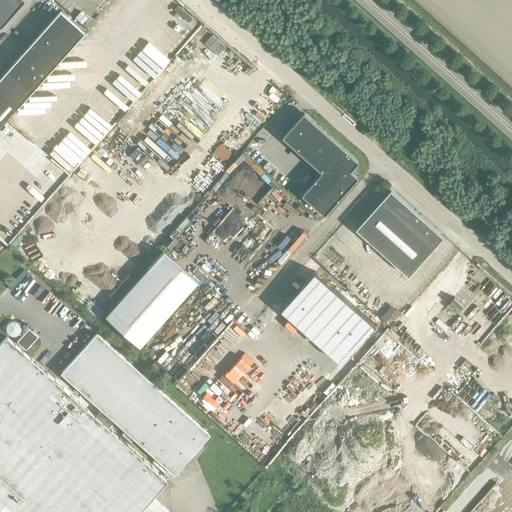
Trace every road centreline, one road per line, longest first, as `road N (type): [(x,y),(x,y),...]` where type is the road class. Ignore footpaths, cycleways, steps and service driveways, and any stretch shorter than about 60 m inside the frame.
road 1 (unclassified): [(202,0),(511,277)]
road 2 (secondary): [(511,129),(367,0)]
road 3 (unknown): [(137,124),(189,66),(211,68),(246,95)]
